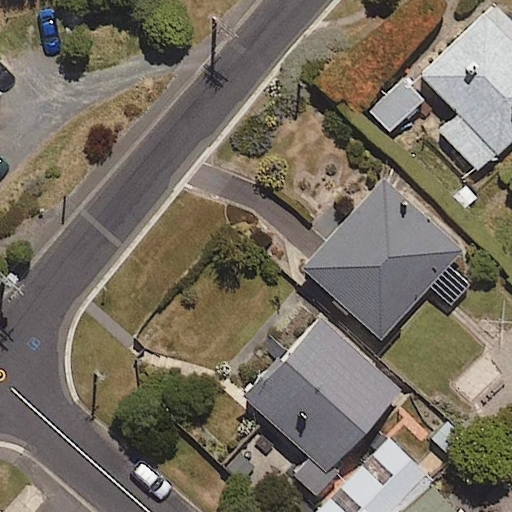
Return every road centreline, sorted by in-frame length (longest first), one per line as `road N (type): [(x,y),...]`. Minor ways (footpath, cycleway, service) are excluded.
road 1 (residential): [(301,0),(0,356)]
road 2 (residential): [(140,511),(0,385)]
